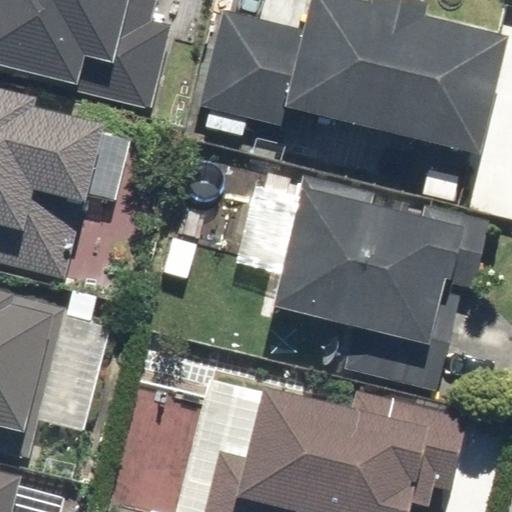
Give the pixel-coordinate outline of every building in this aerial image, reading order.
[(0,0),(0,77),(156,114),(177,24),(159,20),(164,0),(0,0)] [(313,0),(306,28),(225,8),(201,108),(212,111),(207,130),(249,140),(253,123),(286,131),(291,112),(490,161),(511,71),(511,29),(435,11),(437,0),(313,0)] [(49,96),(0,82),(0,268),(72,288),(97,199),(119,205),(138,137),(118,132),(120,123),(47,102),(49,96)] [(295,187),(297,177),(271,171),(268,185),(260,183),(240,265),(284,276),(275,312),(353,331),(343,371),(443,396),(469,292),(479,294),(498,220),(431,204),(429,213),(379,201),(381,192),(306,173),(302,189),(295,187)] [(192,284),(203,244),(175,236),(164,276),(192,284)] [(0,422),(39,432),(41,422),(89,434),(115,328),(67,317),(70,308),(22,297),(23,291),(0,285),(0,422)] [(356,403),(271,382),(253,456),(224,448),(208,511),(419,511),(421,505),(436,509),(441,491),(456,495),(476,416),(361,387),(356,403)] [(0,511),(21,511),(31,470),(0,463),(0,511)]
